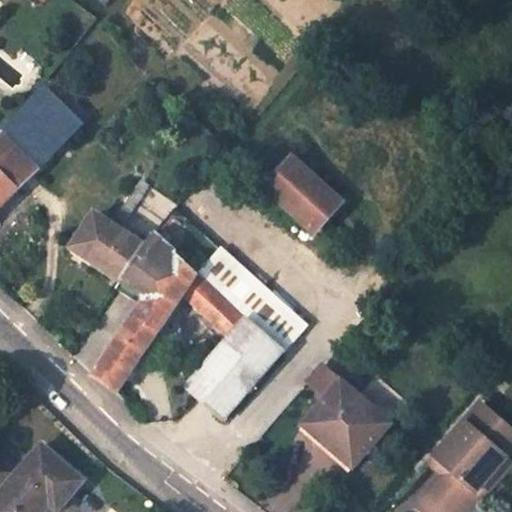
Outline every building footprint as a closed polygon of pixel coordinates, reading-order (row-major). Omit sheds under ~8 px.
[(0,207),(88,117),(51,80),(45,85),(44,84),(0,134),(0,207)] [(293,157),(265,188),(313,231),(341,201),(293,157)] [(148,186),(140,181),(115,217),(123,222),(148,186)] [(143,248),(94,215),(74,243),(96,259),(94,262),(121,281),(143,248)] [(222,421),(283,350),(199,273),(154,232),(143,248),(121,281),(144,296),(139,304),(92,376),(104,385),(116,394),(183,295),(228,337),(184,387),(222,421)] [(74,243),(72,247),(94,262),(96,259),(74,243)] [(283,350),(305,325),(222,249),(199,273),(283,350)] [(121,281),(116,288),(139,304),(144,296),(121,281)] [(400,413),(408,404),(377,377),(359,397),(323,366),(307,383),(326,399),(303,427),(352,468),(391,423),(372,407),(382,397),(400,413)] [(391,423),(400,413),(382,397),(372,407),(391,423)] [(511,450),(511,430),(480,404),(433,459),(445,469),(439,476),(415,506),(421,511),(460,511),(505,459),(511,450)] [(56,511),(83,480),(42,445),(0,493),(0,511),(44,511),(48,508),(52,511),(56,511)] [(433,459),(427,466),(439,476),(445,469),(433,459)] [(460,511),(471,511),(511,464),(505,459),(460,511)]
